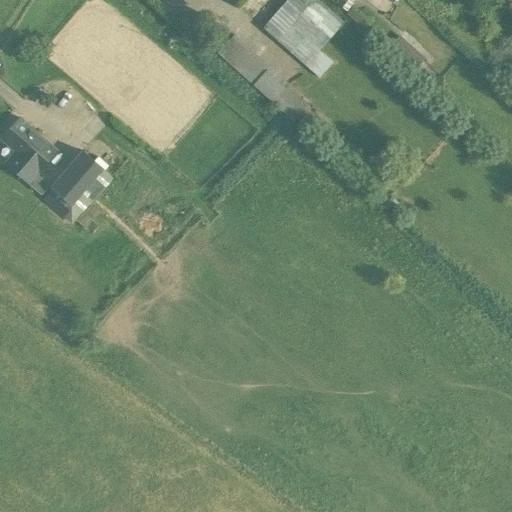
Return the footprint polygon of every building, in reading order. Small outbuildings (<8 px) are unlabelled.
[(305,65),(304,66),(318,79),(332,62),(319,50),(344,22),(318,0),(286,0),(261,29),(305,65)] [(355,0),(337,0),(335,3),(346,12),(355,0)] [(287,86),(290,84),(234,34),(216,53),(292,122),(293,121),(308,105),(287,86)] [(400,36),(387,50),(411,72),(424,58),(400,36)] [(35,175),(36,174),(56,152),(19,118),(0,138),(0,140),(14,154),(4,164),(39,196),(47,185),(35,175)] [(112,178),(103,170),(104,169),(82,150),(48,189),(52,192),(43,201),(71,224),(112,178)]
